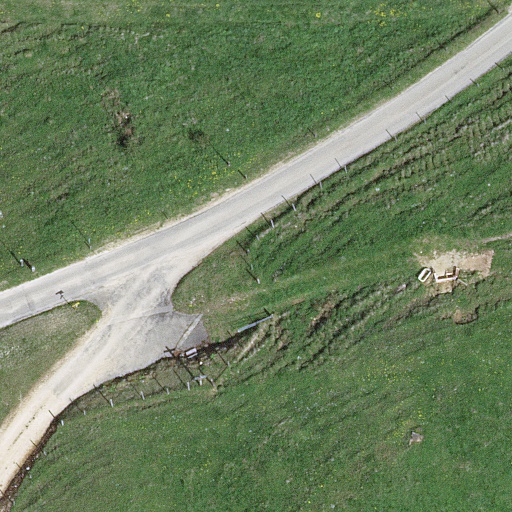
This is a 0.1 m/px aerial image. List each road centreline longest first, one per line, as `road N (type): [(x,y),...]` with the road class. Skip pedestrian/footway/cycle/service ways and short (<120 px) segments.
road 1 (unclassified): [(0,314),(127,261),(305,168),(511,32)]
road 2 (track): [(127,261),(124,320),(54,393),(0,468)]
